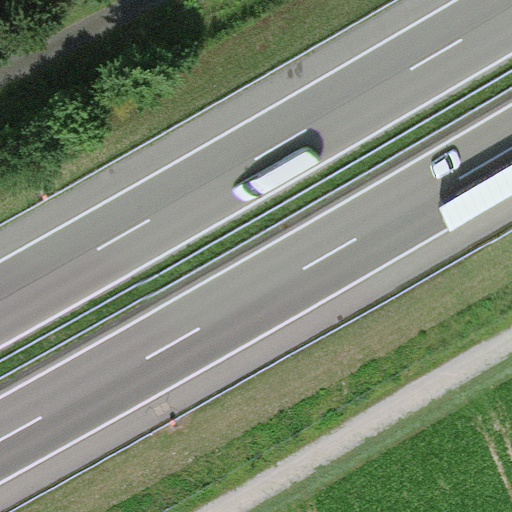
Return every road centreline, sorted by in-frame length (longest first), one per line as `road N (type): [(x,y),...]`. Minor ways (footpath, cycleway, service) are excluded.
road 1 (motorway): [(511,12),(0,305)]
road 2 (motorway): [(0,442),(511,150)]
road 3 (track): [(511,336),(217,511)]
road 4 (track): [(150,0),(0,71)]
